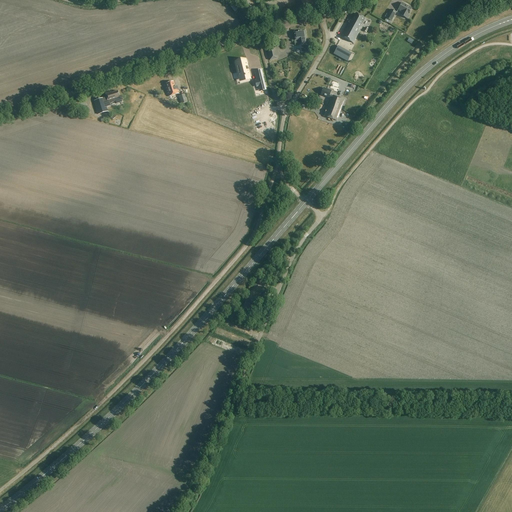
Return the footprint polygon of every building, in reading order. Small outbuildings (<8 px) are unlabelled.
[(408,15),(412,8),(402,3),(398,9),(402,11),(400,15),(407,19),(409,15),(408,15)] [(260,16),(256,8),(250,10),(255,19),(260,16)] [(391,10),(386,18),(392,21),(396,12),(391,10)] [(348,23),(341,37),(353,43),(359,33),(359,34),(363,26),(361,25),(365,18),(356,13),(350,24),(348,23)] [(294,33),(295,41),(300,40),(301,45),(307,44),(305,31),(294,33)] [(277,59),(274,45),(267,47),(270,61),(277,59)] [(352,53),(338,46),(334,53),(348,61),(352,53)] [(241,63),(241,61),(236,62),(239,78),(244,76),(245,77),(246,76),(249,75),(246,62),(241,63)] [(255,71),(260,91),(266,90),(261,69),(255,71)] [(174,82),(166,84),(168,88),(166,88),(169,96),(179,93),(178,90),(178,89),(178,87),(175,87),(174,82)] [(325,117),(337,121),(344,100),(333,96),(330,95),(331,91),(324,88),(321,95),(331,99),(325,117)] [(120,97),(118,91),(109,94),(109,93),(105,94),(107,98),(104,99),(104,98),(94,101),(99,115),(108,112),(107,107),(111,106),(110,104),(116,102),(117,104),(122,102),(121,97),(120,97)] [(179,96),(181,104),(187,102),(185,94),(179,96)] [(344,110),(355,114),(358,104),(354,102),(352,107),(349,106),(347,109),(344,108),(344,110)] [(331,136),(335,125),(322,120),(318,131),(331,136)] [(219,334),(244,343),(243,345),(249,347),(251,342),(220,330),(219,334)]
